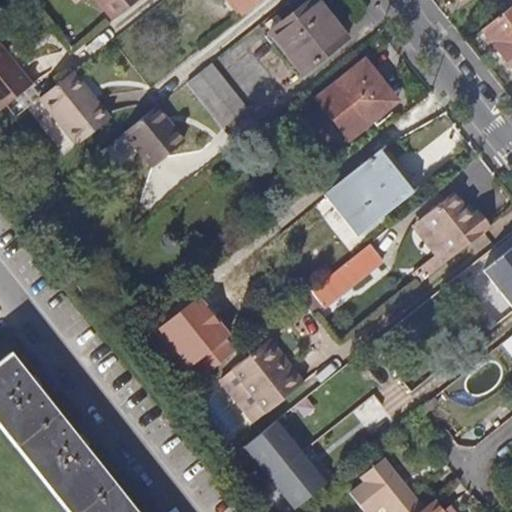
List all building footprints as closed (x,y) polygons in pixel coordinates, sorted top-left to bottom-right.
[(95,0),(113,22),(140,0),(95,0)] [(276,39),(302,72),(347,36),(317,0),(308,0),(266,35),(272,42),(276,39)] [(511,4),(481,30),(511,66),(511,4)] [(0,110),(30,87),(0,49),(0,110)] [(349,139),(375,118),(393,104),(399,100),(368,60),(317,100),(349,139)] [(225,128),(248,110),(212,65),(189,83),(225,128)] [(77,149),(112,120),(75,75),(39,103),(77,149)] [(393,104),(375,118),(381,125),(398,111),(393,104)] [(185,143),(158,109),(126,134),(154,168),(185,143)] [(395,166),(414,192),(420,187),(387,146),(363,165),(376,180),(395,166)] [(376,180),(363,165),(312,206),(345,247),(414,192),(395,166),(376,180)] [(426,218),(440,236),(456,257),(490,229),(476,211),(471,216),(455,195),(426,218)] [(456,257),(440,236),(428,245),(445,266),(456,257)] [(310,293),(323,310),(382,263),(369,247),(310,293)] [(511,299),(511,253),(489,271),(511,299)] [(161,324),(200,374),(238,345),(199,295),(161,324)] [(251,425),(307,382),(295,367),(291,371),(269,343),(218,382),(251,425)] [(17,360),(12,354),(0,362),(0,426),(45,483),(68,511),(137,511),(55,408),(17,360)] [(277,420),(246,445),(297,507),(330,480),(321,468),(318,470),(303,451),(305,449),(295,437),(293,439),(277,420)] [(377,511),(379,511),(421,511),(427,507),(386,456),(354,480),(358,486),(344,497),(355,511),(377,511)] [(456,511),(450,504),(444,509),(437,500),(427,507),(421,511),(456,511)]
